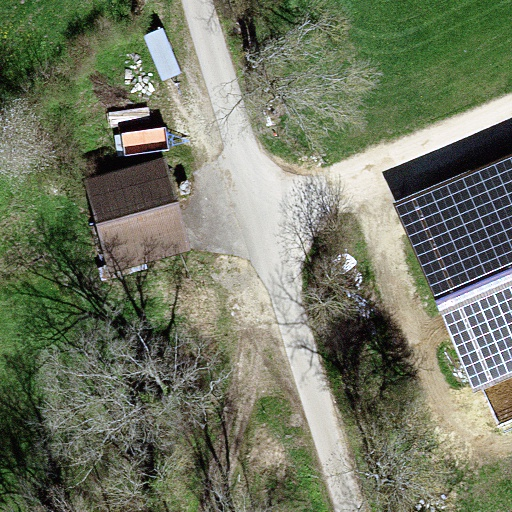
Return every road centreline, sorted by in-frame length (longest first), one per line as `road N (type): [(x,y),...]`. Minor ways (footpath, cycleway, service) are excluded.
road 1 (track): [(270,240),(356,511)]
road 2 (unclassified): [(175,0),(270,240)]
